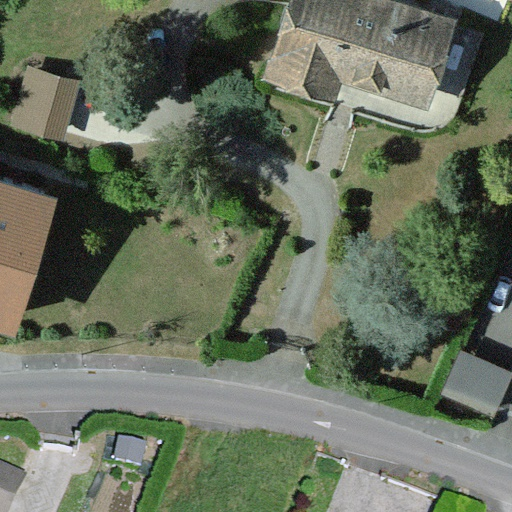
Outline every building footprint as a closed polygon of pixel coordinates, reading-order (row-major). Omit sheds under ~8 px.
[(448,22),(381,0),(290,0),(267,70),(326,89),(329,78),(420,108),(448,22)] [(23,63),(8,122),(60,136),(76,77),(23,63)] [(44,192),(0,178),(0,307),(9,310),(44,192)] [(461,358),(447,393),(494,412),(509,377),(461,358)] [(0,508),(8,489),(0,485),(0,508)]
